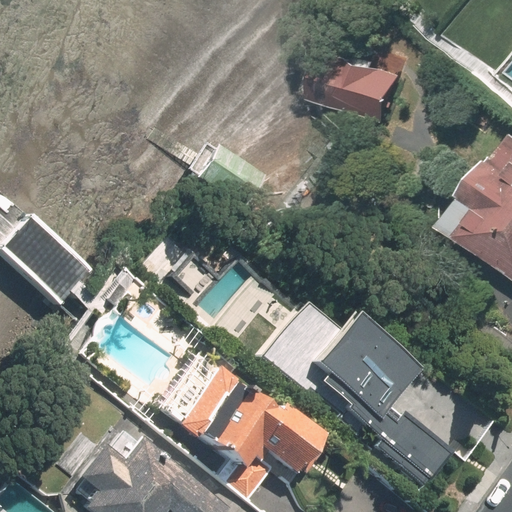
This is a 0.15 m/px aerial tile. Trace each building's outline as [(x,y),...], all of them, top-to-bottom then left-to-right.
[(318,96),(384,122),(403,76),(337,50),(318,96)] [(249,173),(202,144),(201,146),(194,142),(185,156),(177,169),(231,202),(249,173)] [(511,148),(506,156),(502,153),(473,191),(476,194),(454,223),(511,267),(511,148)] [(81,264),(19,211),(3,230),(0,232),(0,260),(5,265),(48,302),(81,264)] [(413,367),(341,309),(327,327),(295,301),(251,356),(299,394),(301,391),(330,414),(328,417),(352,437),(359,428),(374,440),(370,445),(421,486),(450,451),(399,410),(395,415),(383,405),(413,367)] [(285,473),(317,433),(275,400),(270,406),(254,394),(251,398),(245,394),(229,381),(230,379),(214,367),(170,424),(187,438),(190,434),(231,466),(219,481),(241,498),(265,468),(244,452),(249,445),(285,473)] [(219,511),(222,508),(131,436),(113,458),(94,443),(68,476),(87,491),(72,510),(74,511),(219,511)]
